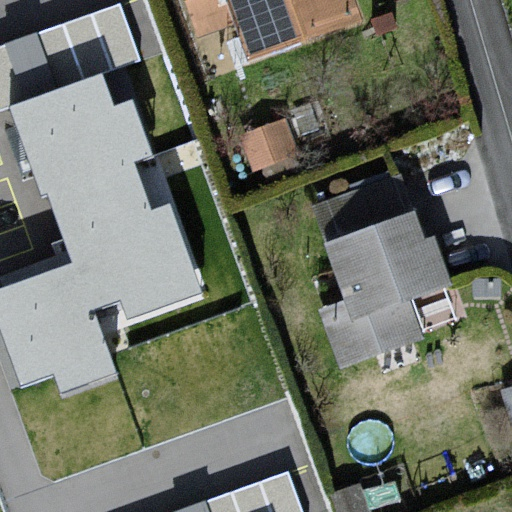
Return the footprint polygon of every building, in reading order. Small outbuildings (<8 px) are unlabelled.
[(357,0),(183,0),(214,74),(368,25),(357,0)] [(119,3),(0,45),(0,106),(9,103),(100,71),(139,57),(119,3)] [(49,188),(75,261),(0,288),(0,318),(24,384),(53,374),(59,391),(114,371),(91,307),(119,297),(126,317),(201,291),(169,203),(150,210),(132,160),(151,153),(132,98),(112,104),(100,71),(9,103),(40,191),(49,188)] [(402,178),(305,207),(347,300),(317,312),(338,367),(424,343),(412,304),(456,290),(402,178)] [(303,511),(288,470),(175,511),(303,511)]
